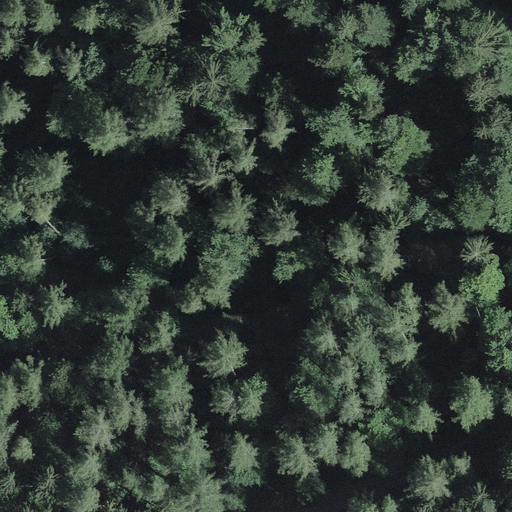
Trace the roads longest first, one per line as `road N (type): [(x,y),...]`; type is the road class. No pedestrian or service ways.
road 1 (track): [(511,285),(470,295),(355,434),(263,511)]
road 2 (track): [(312,511),(511,432)]
road 3 (track): [(0,95),(44,51),(76,0)]
